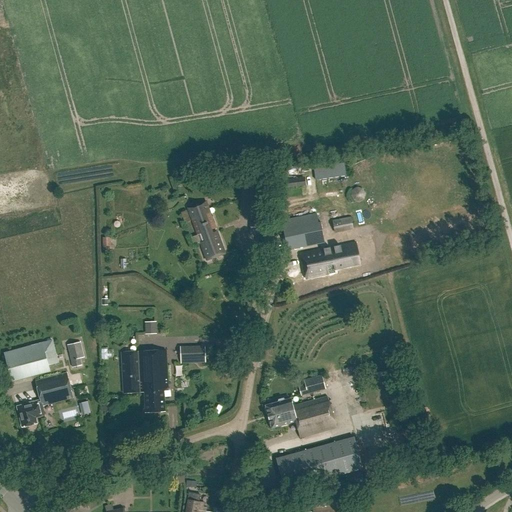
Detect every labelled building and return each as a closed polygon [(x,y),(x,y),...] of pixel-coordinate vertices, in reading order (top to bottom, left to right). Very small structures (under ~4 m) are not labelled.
[(314,168),(316,180),(345,176),(344,164),(314,168)] [(285,188),(306,186),(305,177),(284,179),(285,188)] [(207,260),(214,257),(217,256),(224,254),(216,232),(215,228),(216,228),(210,213),(206,202),(203,203),(190,207),(188,208),(192,220),(197,235),(198,235),(201,243),(207,260)] [(264,216),(265,204),(255,203),(254,215),(264,216)] [(283,212),(292,212),(292,203),(284,203),(283,212)] [(335,233),(354,229),(351,217),(332,220),(335,233)] [(284,233),(285,243),(310,243),(310,233),(284,233)] [(351,244),(299,255),(305,280),(331,275),(330,273),(333,272),(333,269),(355,265),(351,244)] [(12,382),(50,371),(49,365),(59,362),(53,340),(4,352),(12,382)] [(68,345),(73,367),(81,365),(80,357),(84,357),(80,342),(68,345)] [(165,351),(121,353),(123,395),(143,394),(144,413),(164,412),(163,392),(167,389),(165,351)] [(29,405),(19,407),(24,427),(37,424),(36,418),(46,416),(43,405),(73,398),(67,374),(37,381),(41,400),(29,403),(29,405)] [(301,396),(326,389),(322,375),(304,380),(305,385),(299,387),(301,396)] [(277,403),(265,406),(271,429),(295,422),(299,438),(335,428),(326,397),(292,407),(290,399),(283,401),(282,399),(277,401),(277,403)] [(356,436),(276,458),(285,489),(365,468),(356,436)] [(185,483),(184,461),(171,462),(172,483),(185,483)] [(188,492),(184,511),(211,511),(212,511),(206,511),(206,508),(202,507),(203,501),(198,501),(199,494),(188,492)] [(72,499),(74,509),(93,505),(91,495),(72,499)]
